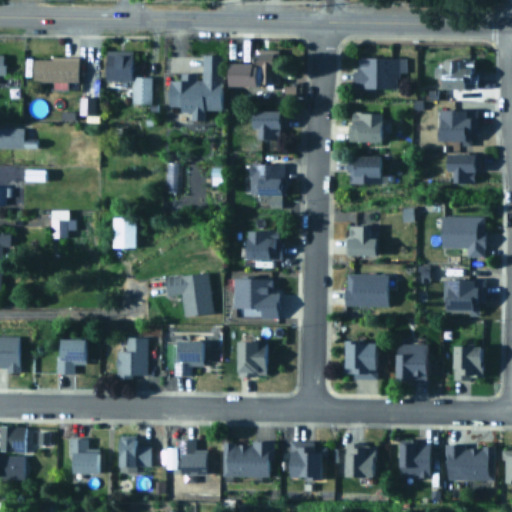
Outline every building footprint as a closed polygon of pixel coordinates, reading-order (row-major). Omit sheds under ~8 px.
[(262,80),(278,81),(279,46),(254,45),(253,62),(262,62),(262,80)] [(128,78),(129,48),(103,47),(101,78),(128,78)] [(221,52),(199,52),(199,71),(178,71),(178,78),(165,78),(165,104),(177,104),(177,109),(188,109),(188,118),(202,118),(202,107),(220,107),(221,52)] [(30,55),(29,79),(75,80),(75,55),(30,55)] [(354,86),(403,86),(403,57),(354,57),(354,86)] [(446,59),(446,87),(477,87),(477,59),(446,59)] [(223,83),(258,84),(258,75),(252,75),(252,61),(223,60),(223,83)] [(149,101),(149,74),(130,74),(130,101),(149,101)] [(91,94),(76,95),(77,112),(92,112),(91,94)] [(255,137),(276,136),(276,125),(283,125),(283,108),(247,108),(248,125),(255,125),(255,137)] [(441,140),(477,140),(477,108),(441,108),(441,140)] [(385,111),(349,111),(349,140),(385,140),(385,111)] [(0,145),(21,146),(21,125),(0,125),(0,145)] [(479,152),(449,152),(449,171),(454,171),(454,182),(479,182),(479,152)] [(350,153),(350,181),(385,181),(385,153),(350,153)] [(164,188),(179,189),(180,160),(165,160),(164,188)] [(283,162),(247,161),(246,191),(282,192),(283,162)] [(0,203),(3,204),(3,194),(9,194),(10,183),(0,183),(0,203)] [(65,207),(48,207),(48,235),(64,235),(63,227),(73,227),(72,216),(66,217),(65,207)] [(109,245),(131,245),(132,214),(109,214),(109,245)] [(485,214),(443,214),(443,245),(467,245),(467,255),(485,255),(485,214)] [(370,223),(349,223),(349,253),(379,253),(379,236),(370,236),(370,223)] [(242,228),(242,256),(280,257),(280,238),(275,238),(276,228),(242,228)] [(0,244),(7,244),(8,231),(0,230),(0,244)] [(207,270),(163,273),(164,293),(180,292),(181,313),(210,311),(207,270)] [(345,304),(389,304),(389,272),(345,272),(345,304)] [(269,276),(233,276),(232,313),(277,314),(277,289),(269,289),(269,276)] [(448,310),(485,310),(485,277),(448,277),(448,310)] [(18,333),(0,333),(0,365),(4,365),(4,370),(17,370),(18,333)] [(145,373),(146,334),(123,334),(123,349),(114,348),(114,377),(130,377),(130,372),(145,373)] [(84,362),(85,337),(54,336),(53,371),(71,372),(71,362),(84,362)] [(201,364),(202,339),(172,338),(171,372),(189,373),(189,363),(201,364)] [(232,373),(265,374),(265,339),(233,339),(232,373)] [(379,378),(379,340),(346,340),(346,378),(379,378)] [(399,342),(399,380),(430,380),(430,342),(399,342)] [(485,344),(454,344),(454,378),(485,378),(485,344)] [(0,448),(23,449),(24,424),(0,423),(0,448)] [(98,470),(98,446),(86,446),(86,436),(67,436),(68,471),(98,470)] [(115,469),(133,470),(133,463),(149,463),(149,443),(136,443),(136,437),(115,436),(115,469)] [(209,474),(209,451),(195,451),(195,439),(180,439),(180,474),(209,474)] [(222,476),(272,476),(272,441),(223,441),(222,476)] [(290,477),(324,478),(325,443),(291,442),(290,477)] [(432,476),(432,442),(401,442),(401,476),(432,476)] [(346,476),(376,476),(376,443),(346,443),(346,476)] [(495,479),(495,444),(444,444),(444,479),(495,479)] [(511,481),(511,444),(503,444),(503,481),(511,481)] [(0,475),(21,476),(22,453),(0,452),(0,475)]
